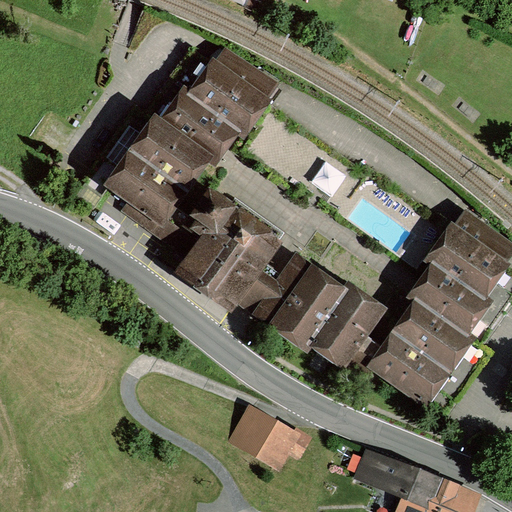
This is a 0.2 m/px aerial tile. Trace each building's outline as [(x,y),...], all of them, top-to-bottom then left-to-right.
[(236,130),(242,135),(249,124),(266,101),(215,64),(192,96),(186,92),(162,125),(157,120),(110,186),(130,200),(123,209),(155,231),(173,206),(207,158),(213,162),(236,130)] [(424,258),(429,261),(453,228),(366,165),(363,170),(266,101),(249,124),(256,128),(240,150),(301,194),(305,189),(416,269),(424,258)] [(210,196),(193,220),(173,206),(155,231),(191,257),(181,271),(230,306),(236,299),(257,314),(259,313),(307,347),(312,341),(343,364),(345,362),(366,377),(373,367),(385,349),(364,335),(381,311),(348,287),(343,293),(296,259),(284,276),(263,262),(284,232),(234,198),(227,208),(210,196)] [(481,296),(504,264),(453,228),(429,261),(435,266),(412,298),(419,302),(385,349),(373,367),(423,403),(470,337),(464,333),(487,300),(481,296)] [(288,470),(307,438),(295,431),(291,438),(247,413),(232,438),(288,470)] [(405,496),(428,506),(437,487),(367,456),(357,477),(405,496)] [(465,511),(473,493),(440,479),(428,506),(440,511),(465,511)] [(440,511),(428,506),(405,496),(397,511),(440,511)]
